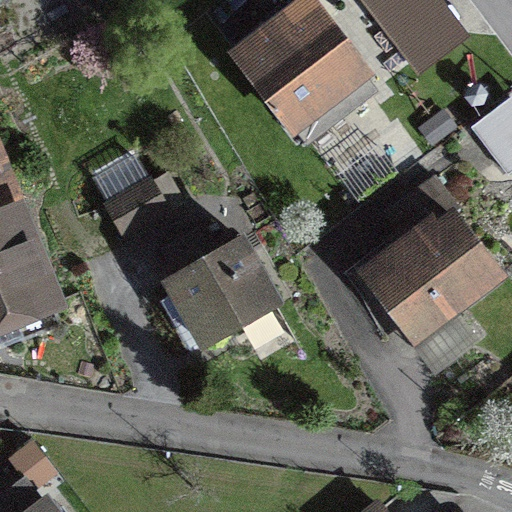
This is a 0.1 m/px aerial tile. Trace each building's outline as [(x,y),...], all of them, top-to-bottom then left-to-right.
[(369,0),(432,82),(467,55),(425,0),(369,0)] [(364,71),(321,14),(277,47),(263,29),(235,51),(292,125),(364,71)] [(0,218),(17,212),(0,168),(0,218)] [(416,338),(498,275),(452,215),(459,210),(433,176),(385,213),(398,230),(361,258),(373,275),(370,277),(416,338)] [(137,255),(164,238),(151,219),(168,209),(150,180),(108,204),(137,255)] [(0,322),(53,301),(17,212),(0,218),(0,322)] [(220,251),(205,225),(154,253),(175,291),(162,299),(173,318),(186,310),(205,342),(276,302),(240,240),(220,251)] [(52,511),(45,502),(30,511),(52,511)]
